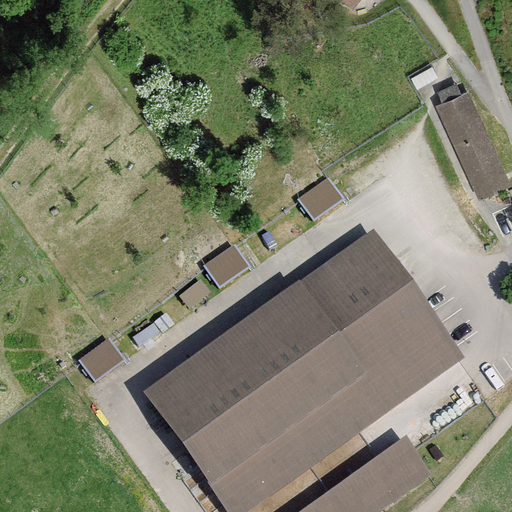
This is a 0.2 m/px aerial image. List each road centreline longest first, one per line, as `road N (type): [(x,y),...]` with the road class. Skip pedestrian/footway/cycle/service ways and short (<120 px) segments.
road 1 (track): [(0,157),(117,0)]
road 2 (unclassified): [(511,120),(466,0)]
